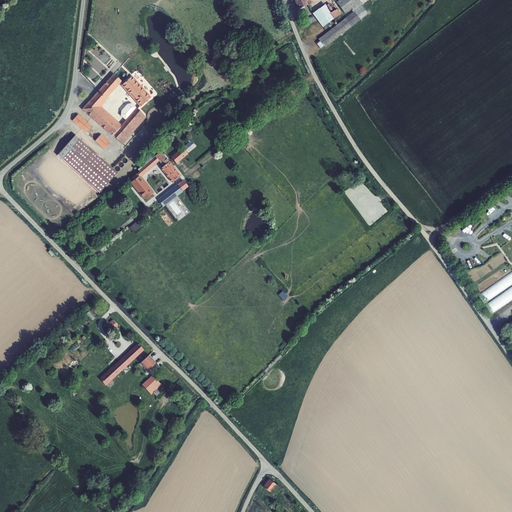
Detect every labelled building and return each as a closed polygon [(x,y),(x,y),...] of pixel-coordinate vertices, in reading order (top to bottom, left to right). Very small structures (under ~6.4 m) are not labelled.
[(294,0),(299,9),(308,5),(306,0),(294,0)] [(359,0),(339,0),(337,2),(345,13),(351,9),(354,12),(318,39),(320,41),(317,43),(320,48),(323,46),(325,47),(368,14),(362,6),(363,5),(360,1),(359,0)] [(326,6),(313,14),(321,26),(333,19),(340,14),(337,9),(331,13),(326,6)] [(114,75),(100,90),(107,97),(121,81),(114,75)] [(131,78),(122,87),(140,106),(149,97),(131,78)] [(100,90),(97,94),(103,100),(107,97),(100,90)] [(83,109),(122,144),(133,133),(132,133),(146,117),(137,108),(120,127),(97,107),(103,100),(97,94),(83,109)] [(125,119),(136,107),(129,100),(121,108),(123,109),(119,114),(125,119)] [(90,127),(78,115),(73,121),(86,132),(90,127)] [(57,156),(99,193),(117,173),(75,135),(57,156)] [(110,144),(101,136),(96,141),(105,149),(110,144)] [(187,150),(195,143),(192,140),(184,147),(187,150)] [(180,144),(168,154),(176,163),(188,154),(180,144)] [(180,176),(161,152),(147,162),(137,169),(140,172),(137,174),(131,178),(133,180),(131,182),(145,199),(153,194),(140,178),(159,161),(162,164),(160,165),(162,167),(161,168),(172,183),(180,176)] [(171,190),(154,204),(155,205),(159,210),(184,188),(181,184),(180,183),(171,191),(171,190)] [(511,271),(478,296),(484,304),(511,284),(511,271)] [(511,287),(485,306),(491,314),(511,299),(511,287)] [(114,319),(108,323),(113,330),(118,326),(114,319)] [(100,380),(105,385),(143,349),(138,344),(100,380)] [(149,355),(140,363),(147,371),(156,363),(149,355)] [(158,382),(153,376),(143,385),(149,391),(158,382)] [(270,480),(264,488),(272,494),(277,487),(278,488),(278,489),(280,491),(282,489),(278,486),(270,480)]
